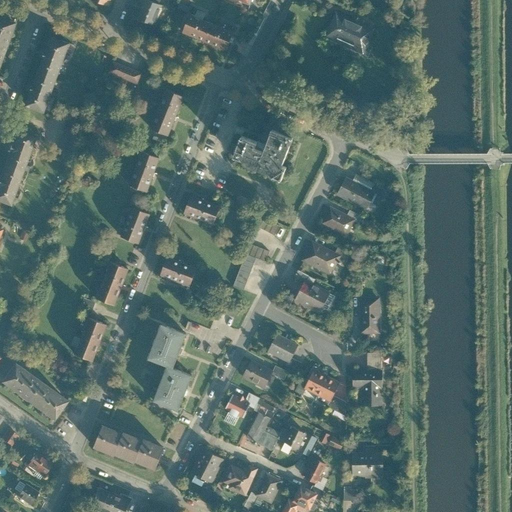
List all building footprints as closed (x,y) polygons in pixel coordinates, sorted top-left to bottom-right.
[(162,8),(145,1),(137,22),(155,28),(162,8)] [(374,28),(336,11),(325,38),(363,54),(374,28)] [(0,33),(9,37),(15,19),(0,14),(0,33)] [(204,45),(212,25),(189,16),(181,36),(204,45)] [(204,45),(227,54),(235,34),(212,25),(204,45)] [(0,61),(9,37),(0,33),(0,61)] [(39,67),(58,74),(72,40),(52,33),(39,67)] [(143,72),(113,60),(108,72),(138,84),(143,72)] [(25,104),(44,111),(58,74),(39,67),(25,104)] [(170,137),(186,98),(167,90),(152,130),(170,137)] [(164,90),(161,97),(154,114),(157,115),(167,91),(164,90)] [(69,155),(82,118),(69,113),(56,151),(69,155)] [(288,161),(298,134),(275,125),(267,145),(264,144),(261,143),(262,140),(244,133),(235,157),(248,162),(247,164),(286,178),(292,162),(288,161)] [(5,166),(24,173),(38,136),(19,129),(12,148),(5,166)] [(149,194),(161,159),(143,153),(131,187),(149,194)] [(0,202),(12,207),(24,173),(5,166),(0,179),(0,202)] [(372,188),(348,176),(338,195),(368,210),(377,192),(378,191),(372,188)] [(375,183),(372,188),(378,191),(377,192),(384,195),(387,189),(375,183)] [(220,207),(191,196),(183,215),(213,227),(220,207)] [(349,214),(331,205),(322,223),(347,237),(355,221),(357,218),(349,214)] [(140,243),(151,213),(133,206),(121,235),(140,243)] [(351,210),(349,214),(357,218),(355,221),(360,223),(363,216),(351,210)] [(275,235),(280,225),(262,215),(257,226),(275,235)] [(337,252),(313,240),(303,260),(332,275),(338,262),(342,255),(337,252)] [(270,251),(249,243),(245,253),(266,261),(270,251)] [(340,247),(337,252),(342,255),(338,262),(346,266),(352,254),(340,247)] [(234,286),(244,290),(256,258),(247,254),(234,286)] [(197,269),(168,257),(160,276),(190,287),(197,269)] [(115,304),(130,268),(112,261),(98,297),(115,304)] [(332,292),(307,279),(296,300),(321,313),(332,292)] [(96,302),(85,297),(80,309),(92,313),(94,308),(96,302)] [(382,333),(381,297),(361,297),(361,334),(382,333)] [(94,360),(108,324),(90,317),(75,353),(94,360)] [(169,366),(175,368),(182,351),(189,333),(184,331),(163,323),(150,358),(169,366)] [(299,344),(278,334),(269,352),(290,363),(292,358),(299,344)] [(368,369),(382,369),(382,353),(369,353),(368,369)] [(303,363),(292,358),(290,363),(286,370),(289,372),(296,376),(303,363)] [(274,370),(252,360),(243,378),(265,388),(272,373),(274,370)] [(28,371),(14,362),(0,381),(0,382),(26,401),(41,381),(28,371)] [(276,365),(274,370),(272,373),(285,380),(289,372),(286,370),(276,365)] [(175,368),(169,366),(156,401),(181,410),(188,394),(195,375),(175,368)] [(341,382),(315,368),(305,388),(331,402),(336,393),(341,382)] [(368,369),(354,370),(354,390),(363,390),(363,406),(384,406),(384,369),(382,369),(368,369)] [(54,391),(41,381),(26,401),(53,421),(68,400),(54,391)] [(250,392),(246,400),(251,403),(250,406),(255,408),(261,398),(250,392)] [(347,398),(336,393),(331,402),(328,406),(347,416),(347,398)] [(246,400),(234,395),(226,410),(244,418),(250,406),(251,403),(246,400)] [(271,419),(260,413),(247,438),(273,450),(278,438),(264,432),(271,419)] [(116,455),(124,433),(114,429),(104,425),(95,448),(115,456),(116,455)] [(300,450),(308,433),(293,426),(291,431),(286,440),(285,443),(300,450)] [(19,435),(9,428),(2,438),(13,445),(19,435)] [(286,440),(291,431),(284,428),(280,437),(286,440)] [(137,463),(146,440),(135,436),(125,432),(124,433),(116,455),(136,464),(137,463)] [(325,443),(330,434),(325,432),(321,441),(325,443)] [(345,441),(332,435),(329,442),(342,448),(345,441)] [(309,454),(317,438),(312,436),(304,452),(309,454)] [(157,471),(166,447),(156,444),(146,440),(137,463),(157,471)] [(365,453),(354,453),(354,477),(384,477),(384,453),(379,453),(379,446),(365,446),(365,453)] [(213,483),(224,459),(203,449),(191,472),(213,483)] [(52,463),(36,452),(27,465),(43,476),(52,463)] [(310,469),(316,459),(310,456),(305,467),(310,469)] [(306,477),(317,483),(327,465),(316,459),(310,469),(306,477)] [(247,471),(232,464),(224,482),(230,485),(229,488),(247,496),(259,469),(250,464),(247,471)] [(272,504),(283,481),(266,473),(256,494),(255,495),(258,497),(272,504)] [(39,492),(26,483),(17,496),(30,505),(39,492)] [(313,485),(311,491),(319,495),(317,499),(321,501),(326,492),(313,485)] [(311,491),(302,486),(294,501),(290,499),(282,511),(297,511),(299,510),(302,511),(306,511),(308,509),(311,510),(317,499),(319,495),(311,491)] [(208,503),(214,491),(204,487),(198,498),(208,503)] [(345,487),(345,501),(358,501),(358,489),(352,489),(352,487),(345,487)] [(126,511),(131,501),(100,488),(91,508),(100,511),(126,511)] [(214,506),(222,492),(215,488),(214,491),(208,503),(214,506)] [(255,495),(256,494),(252,492),(244,509),(249,511),(250,511),(258,497),(255,495)]
